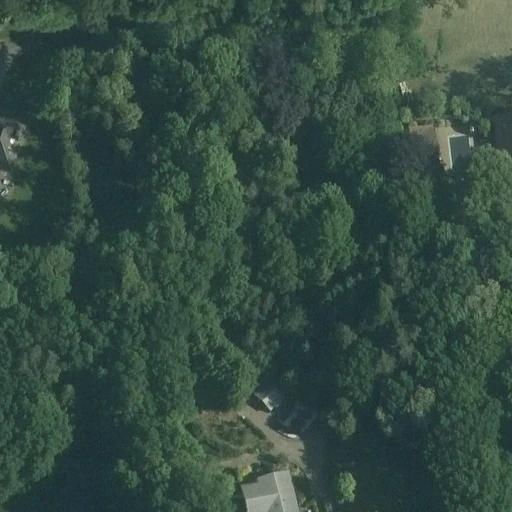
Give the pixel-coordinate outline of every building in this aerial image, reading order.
[(425,152),(449,146),(443,123),(419,129),(425,152)] [(0,169),(7,172),(7,173),(8,174),(22,132),(1,125),(0,126),(0,169)] [(505,138),(490,140),(492,151),(507,149),(505,138)] [(269,383),(254,399),(261,406),(268,413),(272,410),(273,412),(276,408),(285,399),(282,396),(269,383)] [(241,495),(240,495),(244,511),(294,511),(287,483),(288,483),(287,483),(286,477),(258,484),(259,491),(241,495)]
